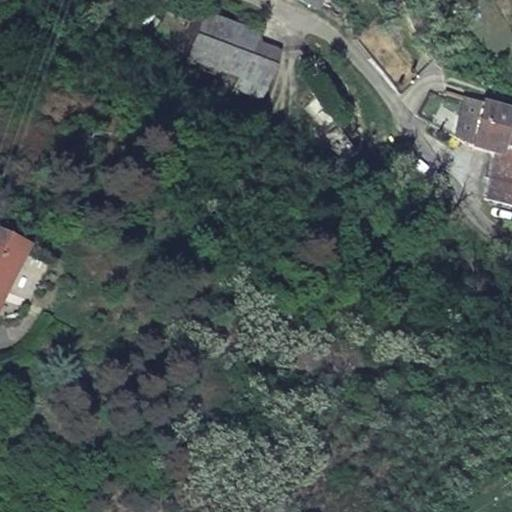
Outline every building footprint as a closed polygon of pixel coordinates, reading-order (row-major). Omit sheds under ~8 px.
[(256,33),(197,12),(184,53),(230,69),(225,88),(253,97),(271,46),(254,40),(256,33)] [(416,109),(428,118),(443,92),(429,85),(416,109)] [(480,93),(465,88),(451,132),(465,138),(480,93)] [(497,150),(501,137),(510,113),(511,108),(511,106),(480,93),(465,139),(497,150)] [(511,114),(510,113),(501,137),(511,141),(511,114)] [(497,150),(483,193),(511,203),(511,141),(501,137),(497,150)] [(0,233),(0,283),(20,243),(0,233)] [(507,478),(500,468),(485,479),(491,489),(507,478)]
